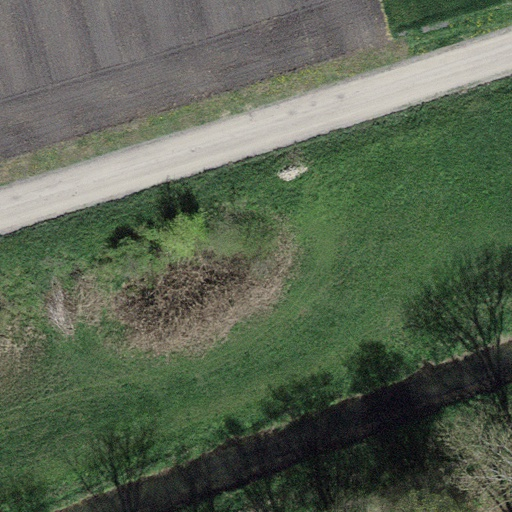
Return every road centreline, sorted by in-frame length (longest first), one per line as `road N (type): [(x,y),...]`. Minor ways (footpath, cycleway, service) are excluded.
road 1 (track): [(511,50),(0,211)]
road 2 (track): [(359,511),(511,454)]
